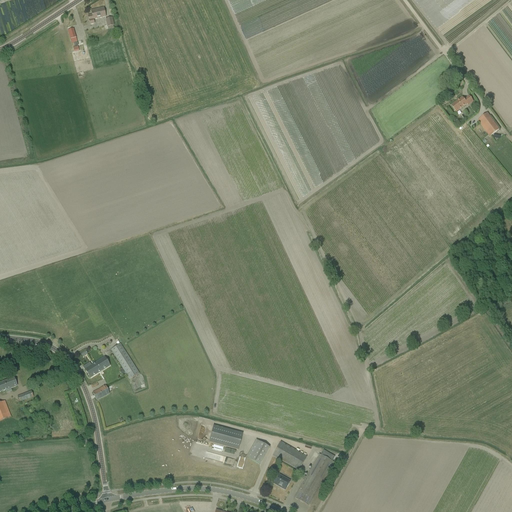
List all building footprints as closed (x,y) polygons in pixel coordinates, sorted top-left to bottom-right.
[(88,17),(89,22),(90,25),(94,24),(93,20),(105,17),(105,14),(104,9),(97,10),(97,11),(91,12),(92,16),(88,17)] [(114,26),(112,18),(106,19),(107,27),(108,27),(108,29),(114,28),(113,26),(114,26)] [(72,32),(76,44),(81,42),(77,30),(72,32)] [(451,106),(454,110),(456,113),(467,105),(468,106),(470,105),(474,102),(469,96),(464,100),(462,98),(451,106)] [(499,130),(487,113),(477,121),(489,138),(499,130)] [(129,380),(139,373),(120,344),(105,353),(107,356),(112,353),(123,370),(129,380)] [(96,362),(93,364),(96,369),(95,370),(97,374),(109,367),(104,358),(96,363),(96,362)] [(90,379),(94,376),(97,374),(95,370),(96,369),(93,364),(91,365),(90,363),(87,365),(83,367),(90,379)] [(0,383),(0,392),(6,390),(7,393),(12,392),(11,389),(17,387),(14,378),(4,381),(4,382),(0,383)] [(93,393),(95,398),(96,401),(109,394),(106,386),(93,393)] [(20,402),(28,399),(33,397),(31,392),(18,397),(20,402)] [(0,421),(11,418),(5,401),(0,403),(0,421)] [(238,450),(243,434),(213,426),(209,442),(238,450)] [(259,465),(262,461),(269,448),(256,440),(248,454),(246,458),(259,465)] [(272,456),(299,471),(307,457),(280,442),(272,456)] [(195,456),(233,466),(235,460),(196,450),(195,456)] [(309,506),(311,502),(333,463),(332,462),(335,457),(323,450),(320,456),(319,455),(297,494),(294,498),(309,506)] [(285,491),(287,486),(290,482),(278,475),(275,479),(273,484),(274,483),(281,487),(281,488),(285,491)]
